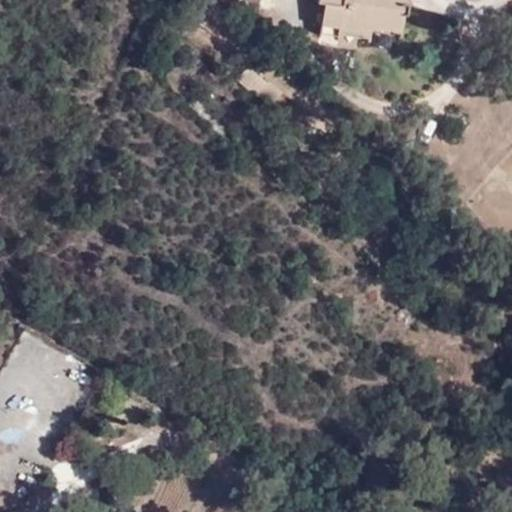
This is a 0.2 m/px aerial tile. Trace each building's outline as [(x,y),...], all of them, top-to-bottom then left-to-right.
[(224,10),(212,0),(207,0),(187,29),(203,40),(224,10)] [(379,24),(402,27),(405,0),(317,0),(317,4),(324,5),(321,27),(341,29),(342,19),(364,21),(363,28),(378,30),(379,24)] [(401,37),(402,27),(379,24),(378,30),(363,28),(364,21),(342,19),(341,29),(401,37)] [(203,66),(187,52),(159,85),(175,99),(203,66)] [(236,81),(269,104),(280,89),(247,66),(236,81)]
